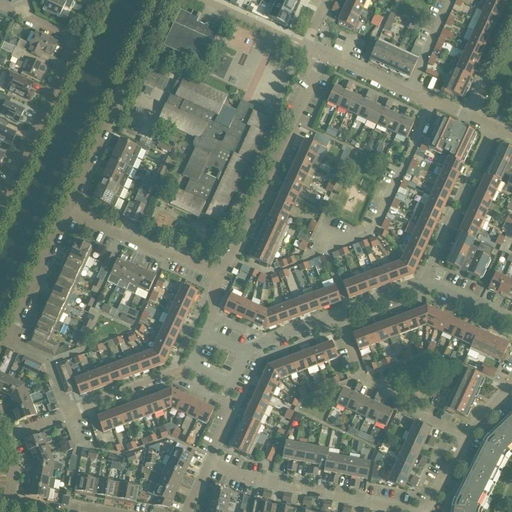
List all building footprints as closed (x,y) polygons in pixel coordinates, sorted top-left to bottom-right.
[(59,19),(64,7),(69,10),(73,0),(47,0),(42,11),(59,19)] [(275,0),(273,6),(273,7),(290,15),(294,5),(283,0),(275,0)] [(347,0),(347,1),(363,9),(366,0),(347,0)] [(487,0),(487,2),(502,9),(506,0),(487,0)] [(342,11),(358,18),(363,9),(347,1),(342,11)] [(487,2),(482,12),(498,19),(502,9),(487,2)] [(268,4),(263,16),(285,26),(290,15),(273,7),(273,6),(268,4)] [(203,65),(219,29),(220,28),(209,23),(204,25),(197,22),(200,14),(192,11),(191,15),(180,10),(163,47),(165,48),(162,55),(178,62),(181,55),(203,65)] [(342,11),(337,22),(353,29),(358,18),(342,11)] [(482,12),(478,21),(493,29),(498,19),(482,12)] [(397,16),(391,13),(383,29),(389,31),(397,16)] [(371,24),(378,27),(382,19),(375,16),(371,24)] [(407,21),(404,26),(412,30),(415,24),(407,21)] [(478,21),(473,32),(489,39),(493,29),(478,21)] [(36,32),(30,45),(20,40),(18,44),(16,48),(38,57),(40,51),(51,56),(53,52),(54,53),(57,47),(56,46),(57,42),(36,32)] [(469,41),(485,48),(489,39),(473,32),(469,41)] [(5,42),(16,48),(18,44),(16,43),(17,40),(7,36),(5,42)] [(469,41),(465,50),(480,57),(485,48),(469,41)] [(397,51),(377,42),(369,60),(389,69),(397,51)] [(4,43),(1,49),(5,51),(5,50),(12,53),(15,48),(4,43)] [(26,53),(15,48),(12,53),(11,57),(24,63),(20,71),(31,76),(40,80),(44,71),(46,67),(24,57),(26,53)] [(460,60),(475,67),(480,57),(465,50),(460,60)] [(409,78),(417,61),(397,51),(389,69),(409,78)] [(454,69),(471,77),(475,67),(460,60),(456,70),(454,69)] [(471,77),(454,69),(444,90),(461,98),(471,77)] [(438,75),(427,70),(425,74),(437,79),(438,75)] [(30,102),(34,92),(30,90),(33,82),(29,80),(9,71),(4,82),(9,84),(6,91),(13,94),(30,102)] [(247,112),(244,118),(236,114),(237,112),(223,105),(226,97),(198,84),(199,83),(184,76),(181,84),(177,82),(176,82),(174,88),(178,90),(175,98),(178,99),(176,104),(168,101),(166,105),(165,105),(158,121),(165,124),(195,138),(193,143),(194,147),(196,148),(182,176),(190,179),(184,193),(177,189),(170,204),(197,217),(198,217),(199,218),(201,213),(219,222),(220,222),(232,194),(248,161),(252,163),(265,134),(261,132),(267,118),(251,111),(250,111),(250,110),(249,110),(249,111),(248,111),(247,112)] [(345,92),(334,87),(327,103),(337,108),(345,92)] [(345,92),(337,108),(348,112),(355,97),(345,92)] [(0,116),(1,116),(1,115),(18,123),(24,110),(9,103),(11,99),(0,93),(0,116)] [(145,104),(147,99),(135,95),(124,128),(140,133),(150,106),(145,104)] [(355,97),(348,112),(357,117),(365,101),(355,97)] [(365,101),(357,117),(367,121),(374,106),(365,101)] [(374,106),(367,121),(377,126),(384,110),(374,106)] [(387,130),(394,115),(384,110),(377,126),(387,130)] [(394,115),(387,130),(396,135),(404,119),(394,115)] [(396,135),(406,139),(413,124),(404,119),(396,135)] [(451,151),(448,158),(463,165),(464,164),(461,163),(474,133),(442,119),(428,149),(441,155),(444,148),(445,148),(443,154),(447,156),(450,150),(451,151)] [(5,129),(8,123),(0,120),(0,140),(10,145),(15,133),(5,129)] [(328,127),(325,134),(335,139),(338,131),(328,127)] [(330,140),(320,136),(317,143),(327,147),(330,140)] [(135,146),(120,139),(115,149),(137,159),(141,149),(148,152),(149,149),(144,146),(136,143),(135,146)] [(300,149),(316,156),(321,147),(305,139),(300,149)] [(171,149),(159,143),(157,147),(169,153),(171,149)] [(507,185),(511,187),(511,150),(501,146),(488,175),(485,174),(485,175),(500,182),(504,175),(510,178),(507,185)] [(345,147),(338,162),(344,165),(351,150),(345,147)] [(137,159),(115,149),(111,159),(132,169),(137,159)] [(311,167),(316,156),(300,149),(295,159),(311,167)] [(417,149),(415,154),(424,159),(427,153),(425,153),(419,150),(417,149)] [(374,157),(384,161),(386,155),(376,151),(374,157)] [(166,168),(171,159),(165,156),(159,169),(165,172),(166,168)] [(444,166),(460,173),(463,165),(448,158),(444,166)] [(132,169),(111,159),(107,169),(128,179),(132,169)] [(307,177),(311,167),(295,159),(291,169),(307,177)] [(444,166),(439,176),(455,183),(460,173),(444,166)] [(128,179),(107,169),(102,179),(123,189),(128,179)] [(165,172),(159,169),(155,176),(161,179),(165,172)] [(307,177),(291,169),(287,179),(302,186),(308,189),(312,179),(307,177)] [(339,174),(331,170),(329,175),(337,178),(339,174)] [(496,191),(500,182),(485,175),(480,184),(496,191)] [(412,176),(409,182),(415,185),(418,179),(412,176)] [(435,186),(451,193),(455,183),(439,176),(435,186)] [(123,189),(102,179),(98,189),(119,198),(123,189)] [(283,187),(299,195),(304,197),(308,189),(302,186),(287,179),(283,187)] [(492,201),(496,191),(480,184),(476,194),(492,201)] [(435,186),(430,196),(446,203),(451,193),(435,186)] [(153,190),(147,187),(142,197),(148,200),(153,190)] [(283,187),(278,198),(294,205),(298,196),(303,198),(304,197),(299,195),(283,187)] [(113,196),(98,189),(93,199),(99,202),(98,205),(113,212),(119,198),(113,196)] [(487,211),(492,201),(476,194),(471,204),(487,211)] [(446,203),(430,196),(426,205),(442,212),(446,203)] [(294,205),(278,198),(273,208),(289,215),(294,205)] [(119,212),(126,214),(129,201),(122,199),(119,212)] [(136,201),(134,205),(143,209),(145,205),(136,201)] [(487,211),(471,204),(467,214),(483,221),(487,211)] [(134,205),(128,218),(137,223),(143,209),(134,205)] [(426,205),(421,215),(437,223),(442,212),(426,205)] [(284,225),(289,215),(273,208),(269,218),(284,225)] [(478,230),(483,221),(467,214),(463,223),(478,230)] [(437,223),(421,215),(417,225),(433,232),(437,223)] [(286,226),(284,225),(269,218),(250,258),(267,266),(286,226)] [(459,231),(458,233),(474,240),(478,230),(463,223),(459,231)] [(501,229),(507,232),(510,226),(504,223),(501,229)] [(417,225),(412,236),(427,243),(433,232),(417,225)] [(380,229),(378,235),(385,239),(388,233),(380,229)] [(301,243),(302,241),(308,244),(311,238),(300,232),(297,239),(299,239),(298,242),(301,243)] [(471,247),(474,240),(458,233),(458,234),(460,235),(447,265),(479,280),(493,249),(481,243),(477,250),(471,247)] [(412,236),(408,246),(423,253),(427,243),(412,236)] [(369,240),(372,249),(378,246),(375,237),(369,240)] [(93,248),(74,239),(70,249),(88,257),(93,248)] [(302,241),(301,243),(298,249),(304,252),(308,244),(302,241)] [(402,257),(418,264),(423,253),(408,246),(402,257)] [(70,249),(66,258),(84,266),(88,257),(70,249)] [(108,253),(103,264),(109,267),(115,255),(108,253)] [(280,269),(296,263),(294,256),(273,264),(275,269),(280,267),(280,269)] [(402,257),(400,262),(412,275),(413,274),(418,264),(402,257)] [(61,267),(80,275),(84,266),(66,258),(61,267)] [(128,263),(118,258),(107,282),(117,286),(128,263)] [(400,262),(392,265),(398,281),(411,276),(412,275),(400,262)] [(137,267),(128,263),(117,286),(126,291),(137,267)] [(384,268),(390,284),(398,281),(392,265),(384,268)] [(61,267),(57,276),(75,285),(80,275),(61,267)] [(137,267),(126,291),(135,295),(146,271),(137,267)] [(256,278),(258,272),(259,272),(251,268),(248,274),(256,278)] [(384,268),(373,272),(379,288),(390,284),(384,268)] [(145,299),(156,276),(146,271),(135,295),(145,299)] [(379,288),(373,272),(363,275),(369,291),(379,288)] [(256,282),(263,284),(267,276),(260,273),(256,282)] [(504,278),(495,273),(487,290),(497,294),(504,278)] [(276,274),(269,276),(273,285),(279,283),(276,274)] [(363,275),(353,279),(359,295),(369,291),(363,275)] [(53,285),(71,294),(75,285),(57,276),(53,285)] [(511,282),(511,281),(504,278),(497,294),(505,298),(511,282)] [(359,295),(353,279),(342,283),(348,299),(359,295)] [(53,285),(48,295),(67,304),(71,294),(53,285)] [(197,292),(182,285),(177,296),(193,303),(197,292)] [(340,302),(334,286),(325,290),(331,306),(340,302)] [(331,306),(325,290),(314,293),(320,310),(331,306)] [(320,310),(314,293),(304,297),(310,313),(320,310)] [(231,294),(223,310),(235,316),(242,300),(231,294)] [(48,295),(44,304),(62,313),(69,316),(71,311),(65,308),(67,304),(48,295)] [(177,296),(172,305),(188,313),(193,303),(177,296)] [(310,313),(304,297),(295,301),(301,317),(310,313)] [(244,320),(251,304),(242,300),(235,316),(244,320)] [(301,317),(295,301),(285,304),(291,321),(301,317)] [(62,313),(44,304),(40,313),(58,322),(62,313)] [(252,323),(259,307),(251,304),(244,320),(252,323)] [(291,321),(285,304),(275,308),(281,324),(291,321)] [(172,305),(168,315),(184,322),(188,313),(172,305)] [(266,329),(267,311),(259,307),(252,323),(264,329),(266,329)] [(412,312),(418,328),(426,326),(427,307),(425,307),(412,312)] [(426,326),(434,329),(441,314),(428,307),(427,307),(426,326)] [(281,324),(275,308),(267,311),(266,329),(268,329),(281,324)] [(409,332),(418,328),(412,312),(403,315),(409,332)] [(40,313),(36,323),(54,331),(60,334),(64,325),(58,322),(40,313)] [(434,329),(442,333),(449,317),(441,314),(434,329)] [(133,326),(136,319),(126,315),(123,321),(133,326)] [(184,322),(168,315),(164,325),(179,332),(184,322)] [(399,335),(409,332),(403,315),(393,319),(399,335)] [(442,333),(452,338),(459,322),(449,317),(442,333)] [(389,339),(399,335),(393,319),(383,323),(389,339)] [(459,322),(452,338),(462,342),(469,326),(459,322)] [(31,332),(37,335),(42,338),(48,340),(49,341),(54,331),(36,323),(31,332)] [(91,326),(84,323),(80,332),(87,335),(89,329),(91,326)] [(379,343),(389,339),(383,323),(372,327),(379,343)] [(135,330),(143,334),(146,328),(138,324),(135,330)] [(164,325),(159,334),(175,341),(179,332),(164,325)] [(462,342),(471,346),(478,330),(469,326),(462,342)] [(369,347),(379,343),(372,327),(363,330),(369,347)] [(352,334),(358,351),(369,347),(363,330),(352,334)] [(478,330),(471,346),(470,348),(500,362),(508,344),(478,330)] [(37,335),(31,332),(26,344),(32,346),(37,335)] [(126,335),(129,343),(135,341),(132,332),(126,335)] [(175,341),(159,334),(155,344),(170,351),(175,341)] [(32,346),(37,349),(42,338),(37,335),(32,346)] [(42,338),(37,349),(43,351),(48,340),(42,338)] [(43,351),(48,354),(53,343),(49,341),(48,340),(43,351)] [(338,358),(331,342),(321,346),(327,362),(338,358)] [(48,354),(53,356),(54,356),(59,345),(53,343),(48,354)] [(436,345),(430,343),(427,351),(433,353),(436,345)] [(152,350),(151,350),(164,364),(165,363),(170,351),(155,344),(152,350)] [(417,354),(423,352),(420,344),(414,346),(417,354)] [(317,366),(327,362),(321,346),(311,350),(317,366)] [(164,364),(151,350),(145,353),(151,369),(162,365),(164,364)] [(307,370),(317,366),(311,350),(301,353),(307,370)] [(19,364),(20,363),(24,364),(27,358),(18,353),(14,361),(19,364)] [(135,357),(141,373),(151,369),(145,353),(135,357)] [(297,373),(307,370),(301,353),(291,357),(297,373)] [(141,373),(135,357),(125,360),(131,377),(141,373)] [(289,376),(297,373),(291,357),(283,360),(289,376)] [(42,364),(27,358),(24,364),(39,371),(42,364)] [(125,360),(115,364),(121,381),(131,377),(125,360)] [(280,379),(289,376),(283,360),(269,365),(268,366),(280,379)] [(55,365),(58,371),(69,367),(67,361),(55,365)] [(493,378),(497,370),(482,363),(480,367),(483,368),(481,372),(493,378)] [(121,381),(115,364),(104,368),(110,384),(121,381)] [(277,387),(280,379),(268,366),(266,367),(261,380),(277,387)] [(58,371),(60,376),(71,372),(69,367),(58,371)] [(104,368),(94,372),(100,388),(110,384),(104,368)] [(447,409),(464,417),(483,377),(465,369),(447,409)] [(60,376),(62,382),(73,378),(71,372),(60,376)] [(100,388),(94,372),(84,375),(90,392),(100,388)] [(446,375),(440,372),(436,380),(442,382),(446,375)] [(75,383),(77,389),(80,396),(90,392),(84,375),(74,379),(75,383)] [(17,380),(7,376),(0,391),(0,395),(8,399),(17,380)] [(62,382),(64,387),(75,383),(74,379),(73,378),(62,382)] [(25,384),(17,380),(8,399),(9,399),(9,398),(11,399),(12,401),(10,402),(10,403),(29,396),(25,384)] [(273,395),(277,387),(261,380),(257,388),(273,395)] [(442,382),(436,380),(429,396),(435,398),(442,382)] [(77,389),(75,383),(64,387),(66,394),(77,389)] [(300,397),(306,395),(303,387),(297,389),(300,397)] [(52,391),(51,388),(42,391),(38,392),(39,396),(43,395),(52,391)] [(268,405),(273,395),(257,388),(252,398),(268,405)] [(336,404),(346,409),(353,393),(343,389),(336,404)] [(164,410),(170,408),(171,390),(169,390),(158,394),(164,410)] [(170,408),(176,411),(180,393),(173,390),(171,390),(170,408)] [(176,411),(186,415),(194,400),(180,393),(176,411)] [(356,413),(363,398),(353,393),(346,409),(356,413)] [(153,414),(164,410),(158,394),(147,398),(153,414)] [(10,403),(13,412),(32,405),(29,396),(10,403)] [(143,418),(153,414),(147,398),(137,402),(143,418)] [(264,415),(268,405),(252,398),(248,408),(264,415)] [(356,413),(366,418),(373,402),(363,398),(356,413)] [(186,415),(196,420),(204,404),(194,400),(186,415)] [(134,422),(143,418),(137,402),(128,406),(134,422)] [(366,418),(375,423),(383,407),(373,402),(366,418)] [(206,425),(214,409),(204,404),(196,420),(206,425)] [(32,405),(13,412),(17,422),(36,415),(32,405)] [(123,426),(134,422),(128,406),(117,409),(123,426)] [(386,427),(393,412),(383,407),(375,423),(386,427)] [(260,424),(264,415),(248,408),(244,417),(260,424)] [(123,426),(117,409),(107,413),(113,429),(123,426)] [(103,433),(113,429),(107,413),(97,417),(103,433)] [(473,509),(475,506),(481,509),(507,458),(500,455),(501,453),(502,451),(505,449),(510,455),(511,452),(511,416),(491,436),(492,436),(488,440),(486,443),(484,447),(483,447),(458,498),(456,502),(455,506),(454,511),(453,511),(472,511),(473,511),(473,509)] [(260,424),(244,417),(230,448),(247,456),(261,425),(260,424)] [(430,429),(414,422),(410,432),(425,440),(430,429)] [(158,430),(162,439),(168,437),(165,428),(158,430)] [(175,428),(171,436),(171,437),(177,440),(181,431),(175,428)] [(425,440),(410,432),(405,443),(421,450),(425,440)] [(43,434),(24,441),(28,451),(47,444),(43,434)] [(146,438),(141,440),(143,446),(148,444),(153,442),(150,436),(146,438)] [(296,444),(285,442),(282,459),(293,461),(296,444)] [(421,450),(405,443),(400,452),(416,460),(421,450)] [(47,444),(28,451),(31,461),(50,453),(47,444)] [(273,446),(269,444),(262,458),(270,462),(276,451),(272,449),(273,446)] [(307,446),(296,444),(293,461),(304,463),(307,446)] [(317,447),(307,446),(304,463),(314,465),(317,447)] [(329,450),(317,447),(314,465),(323,467),(322,471),(325,472),(328,454),(329,450)] [(187,453),(175,448),(174,448),(170,457),(188,465),(195,452),(189,449),(187,453)] [(416,460),(400,452),(396,462),(412,469),(416,460)] [(53,469),(54,463),(50,453),(31,461),(33,460),(34,463),(33,465),(34,465),(53,469)] [(338,456),(328,454),(325,472),(335,474),(338,456)] [(111,463),(120,464),(121,457),(113,455),(111,463)] [(348,458),(338,456),(335,474),(345,476),(348,458)] [(71,457),(68,472),(74,473),(77,458),(71,457)] [(170,457),(166,466),(184,475),(188,465),(170,457)] [(359,460),(348,458),(345,476),(356,478),(359,460)] [(367,480),(370,462),(359,460),(356,478),(367,480)] [(412,469),(396,462),(392,471),(407,479),(412,469)] [(31,475),(51,479),(53,469),(34,465),(33,465),(31,475)] [(184,475),(166,466),(162,475),(180,484),(184,475)] [(387,482),(403,489),(407,479),(392,471),(387,482)] [(72,483),(74,473),(68,472),(67,472),(66,478),(65,477),(65,481),(72,483)] [(78,473),(74,494),(84,496),(88,475),(78,473)] [(51,479),(31,475),(29,485),(49,489),(54,490),(55,480),(51,479)] [(98,477),(88,475),(84,496),(94,498),(98,477)] [(162,475),(157,485),(176,493),(180,484),(162,475)] [(108,479),(98,477),(94,498),(104,499),(108,479)] [(108,479),(104,499),(114,501),(118,481),(108,479)] [(128,483),(118,481),(114,501),(125,503),(128,483)] [(176,493),(157,485),(150,482),(150,483),(149,493),(157,497),(153,505),(169,508),(176,493)] [(139,484),(128,483),(125,503),(135,505),(139,484)] [(211,483),(209,498),(229,502),(231,492),(218,489),(218,485),(211,483)] [(29,485),(27,496),(47,500),(49,489),(29,485)] [(207,509),(224,511),(226,511),(229,502),(209,498),(207,509)] [(252,511),(263,511),(266,502),(255,500),(252,511)] [(266,502),(263,511),(274,511),(276,504),(266,502)]
